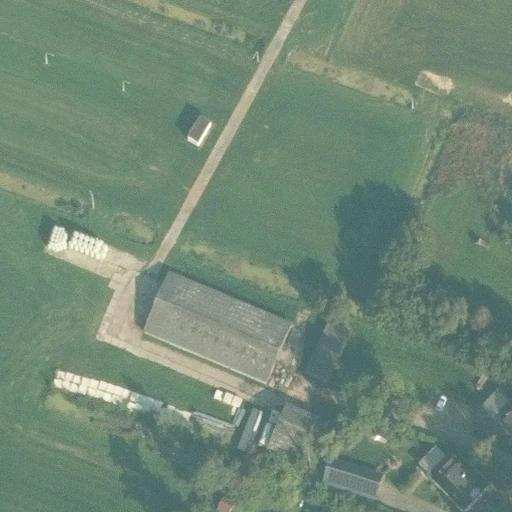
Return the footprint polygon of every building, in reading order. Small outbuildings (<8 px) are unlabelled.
[(183,142),(198,151),(213,127),(198,118),(183,142)] [(255,299),(68,228),(29,333),(216,404),(255,299)] [(304,373),(328,384),(352,336),(328,324),(304,373)] [(411,361),(424,373),(439,355),(426,344),(411,361)] [(501,427),(511,437),(511,400),(492,420),(501,427)] [(266,456),(297,469),(316,425),(285,412),(266,456)] [(449,459),(428,480),(459,511),(466,511),(489,490),(463,464),(449,459)] [(375,504),(383,478),(330,461),(322,487),(375,504)] [(398,474),(392,481),(407,496),(413,489),(398,474)]
